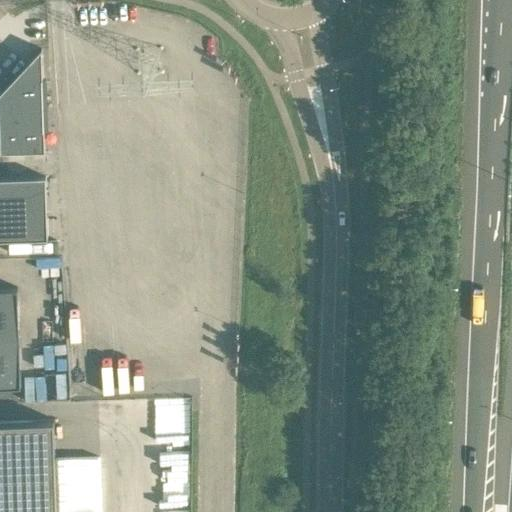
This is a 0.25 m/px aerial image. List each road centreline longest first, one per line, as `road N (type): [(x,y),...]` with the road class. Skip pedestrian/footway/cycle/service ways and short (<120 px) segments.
road 1 (motorway): [(502,0),(472,511)]
road 2 (secondary): [(332,511),(336,208),(324,137)]
road 3 (secondary): [(279,17),(324,137)]
road 4 (secondary): [(324,137),(324,69),(312,11)]
